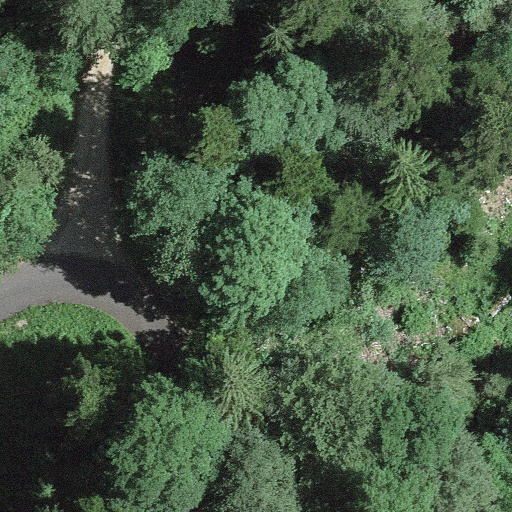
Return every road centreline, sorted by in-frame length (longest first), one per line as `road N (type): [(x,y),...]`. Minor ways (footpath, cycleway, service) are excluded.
road 1 (track): [(108,295),(109,166),(151,0)]
road 2 (track): [(185,511),(183,380),(138,310),(108,295)]
